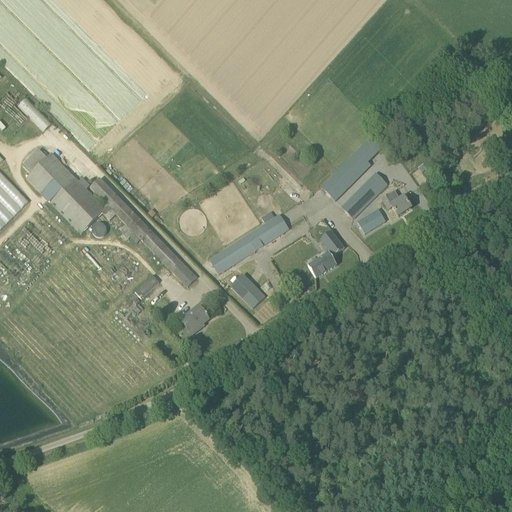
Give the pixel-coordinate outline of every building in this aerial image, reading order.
[(18,107),(43,133),(51,126),(26,100),(18,107)] [(368,164),(384,148),(373,138),(322,189),(335,203),(371,167),(368,164)] [(83,179),(79,183),(52,155),(48,159),(39,150),(23,166),(31,175),(27,179),(81,236),(102,215),(106,211),(104,209),(86,191),(90,187),(83,179)] [(423,165),(418,169),(422,174),(427,170),(423,165)] [(353,221),(388,186),(376,175),(342,209),(353,221)] [(90,189),(107,206),(116,197),(100,180),(90,189)] [(298,225),(289,211),(280,194),(253,212),(263,228),(224,253),(210,262),(219,276),(233,267),(298,225)] [(389,211),(392,209),(398,218),(412,210),(404,198),(395,204),(389,196),(382,200),(389,211)] [(385,223),(378,212),(358,224),(365,236),(385,223)] [(308,268),(316,280),(337,267),(331,258),(334,256),(335,258),(346,249),(333,233),(322,241),(332,254),(330,255),(329,255),(308,268)] [(0,263),(0,280),(14,295),(22,287),(0,263)] [(265,299),(243,277),(231,289),(253,311),(265,299)] [(282,281),(287,288),(294,284),(289,277),(282,281)] [(158,285),(152,278),(134,294),(141,301),(158,285)] [(206,317),(200,309),(181,323),(187,330),(179,336),(184,343),(201,330),(200,329),(210,321),(208,319),(209,319),(207,317),(206,317)]
